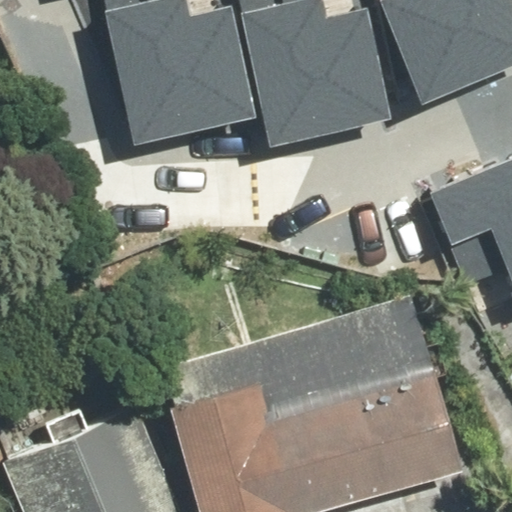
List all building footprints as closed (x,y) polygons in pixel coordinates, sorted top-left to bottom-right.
[(95,0),(124,130),(250,103),(228,0),(95,0)] [(241,0),(268,116),(380,91),(359,0),(338,0),(319,4),(318,0),(241,0)] [(511,47),(511,7),(509,0),(386,0),(418,83),(511,47)] [(511,141),(429,175),(450,227),(484,213),(511,283),(511,141)] [(242,381),(148,406),(176,511),(298,511),(451,471),(423,368),(251,414),(242,381)] [(172,511),(126,405),(0,458),(0,477),(14,511),(172,511)]
